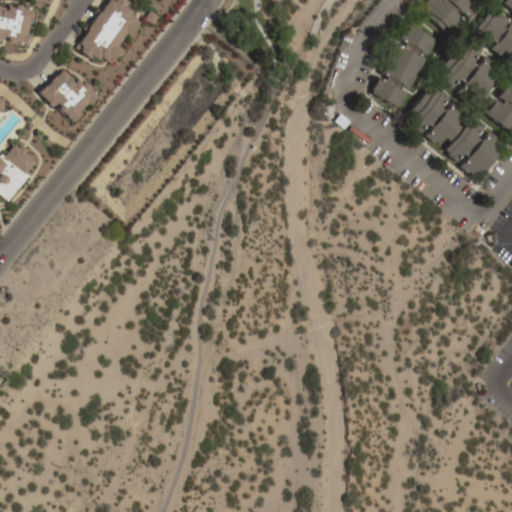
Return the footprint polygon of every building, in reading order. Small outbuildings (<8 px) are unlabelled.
[(104,70),(141,18),(116,0),(104,0),(71,47),(104,70)] [(425,0),(419,7),(445,31),(458,17),(463,21),(478,5),(472,0),(425,0)] [(511,0),(492,0),(511,14),(511,0)] [(0,41),(23,46),(30,10),(1,4),(0,7),(0,41)] [(511,27),(491,10),(469,36),(504,64),(511,53),(511,27)] [(432,38),(401,24),(369,97),(399,110),(432,38)] [(474,106),(499,68),(459,42),(435,80),(474,106)] [(34,93),(65,125),(92,98),(62,66),(34,93)] [(511,73),(482,115),(510,135),(511,132),(511,73)] [(467,112),(425,88),(400,131),(480,178),(501,142),(463,119),(467,112)] [(0,194),(6,199),(37,162),(13,143),(0,158),(0,194)]
